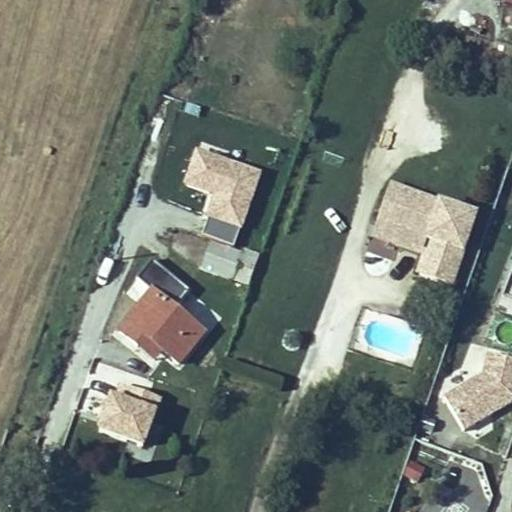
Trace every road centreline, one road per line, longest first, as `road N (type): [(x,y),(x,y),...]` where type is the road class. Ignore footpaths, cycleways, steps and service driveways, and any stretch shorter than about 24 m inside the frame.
road 1 (unknown): [(21,511),(119,236),(143,232),(188,265)]
road 2 (unknown): [(258,511),(360,200)]
